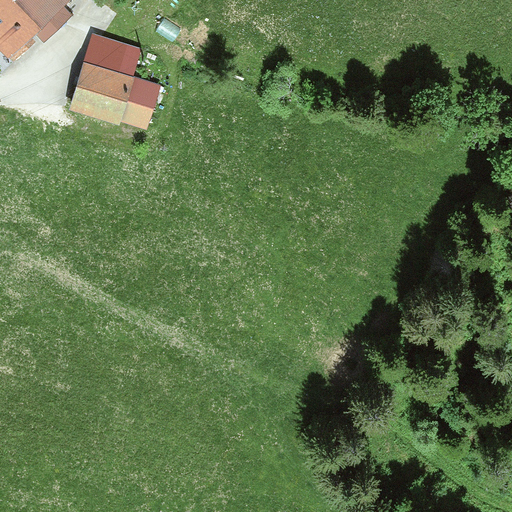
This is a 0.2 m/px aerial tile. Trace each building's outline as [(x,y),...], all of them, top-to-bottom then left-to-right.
[(33,0),(0,0),(0,47),(7,54),(32,30),(35,34),(43,26),(40,22),(48,15),(33,0)] [(33,0),(48,15),(63,0),(33,0)] [(174,39),(180,25),(160,17),(154,31),(174,39)] [(87,49),(85,57),(130,71),(132,62),(136,50),(92,36),(87,49)] [(82,65),(69,106),(115,120),(117,113),(143,122),(156,84),(128,75),(130,71),(85,57),(82,65)]
